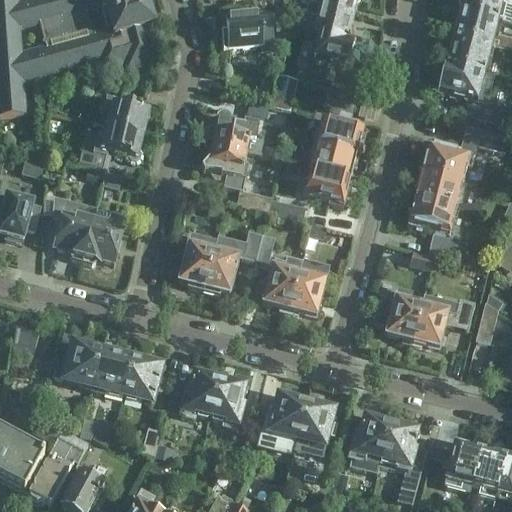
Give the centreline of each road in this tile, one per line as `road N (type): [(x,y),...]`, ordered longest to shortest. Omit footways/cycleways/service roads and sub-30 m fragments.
road 1 (residential): [(340,367),(401,99),(408,0)]
road 2 (residential): [(138,317),(188,81),(189,40),(178,0)]
road 3 (residential): [(340,367),(138,317)]
road 4 (residential): [(511,410),(340,367)]
road 5 (residential): [(138,317),(0,283)]
